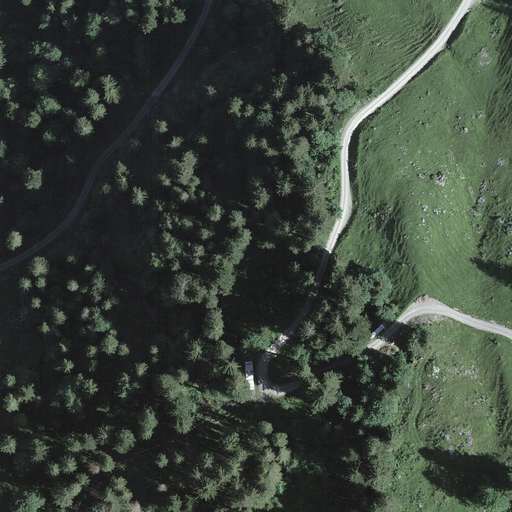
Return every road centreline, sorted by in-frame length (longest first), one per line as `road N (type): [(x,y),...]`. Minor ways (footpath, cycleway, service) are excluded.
road 1 (track): [(472,0),(441,45),(353,127),(343,217),(314,307),(260,371),(270,389),(300,385),(376,348),(427,302)]
road 2 (track): [(0,269),(35,255),(75,215),(214,0)]
